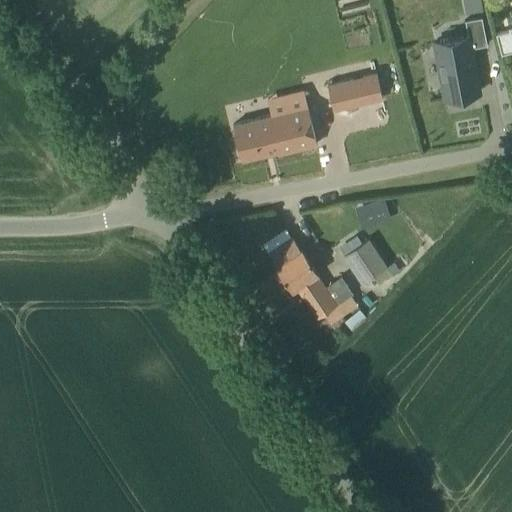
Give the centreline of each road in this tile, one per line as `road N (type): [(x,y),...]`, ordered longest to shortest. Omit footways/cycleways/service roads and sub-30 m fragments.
road 1 (unclassified): [(366,511),(161,214)]
road 2 (unclassified): [(161,214),(511,147)]
road 3 (unclassified): [(161,214),(16,0)]
road 4 (unclassified): [(0,224),(161,214)]
road 5 (track): [(97,120),(158,26),(186,0)]
